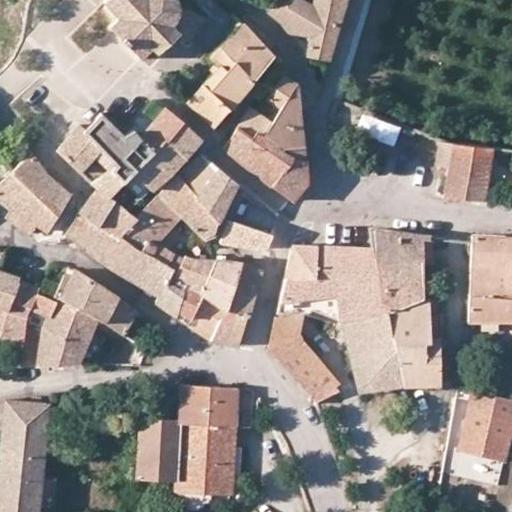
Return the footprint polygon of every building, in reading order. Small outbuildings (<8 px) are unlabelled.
[(109,25),(112,29),(140,58),(152,48),(156,53),(179,31),(188,40),(203,17),(196,13),(201,0),(181,0),(180,3),(177,0),(104,0),(103,1),(116,17),(109,25)] [(287,25),(288,29),(289,31),(307,37),(312,7),(300,0),(258,0),(257,2),(270,13),(276,14),(281,17),(284,20),(287,25)] [(345,0),(313,0),(312,7),(307,37),(308,37),(309,38),(306,56),(310,62),(326,65),(339,21),(345,0)] [(212,86),(193,106),(213,125),(277,50),(246,19),(208,56),(213,61),(208,68),(212,72),(205,80),(212,86)] [(282,74),(265,98),(279,108),(270,122),(247,106),(222,147),(270,185),(292,155),(295,157),(303,156),(299,108),(293,108),(291,92),(296,84),(282,74)] [(188,101),(193,106),(212,86),(205,80),(188,101)] [(132,147),(143,160),(163,139),(166,140),(181,121),(180,121),(165,107),(140,136),(132,147)] [(95,187),(107,196),(132,170),(143,160),(132,147),(140,136),(132,129),(122,134),(99,112),(84,128),(77,124),(55,150),(88,182),(95,187)] [(143,160),(132,170),(152,190),(173,171),(185,157),(201,138),(181,121),(166,140),(163,139),(143,160)] [(485,200),(493,144),(451,138),(436,137),(433,161),(444,162),(442,191),(453,196),(485,200)] [(46,172),(32,151),(12,168),(0,180),(0,202),(7,211),(10,208),(35,224),(46,231),(70,192),(46,172)] [(202,154),(191,162),(176,174),(220,221),(221,217),(236,181),(202,154)] [(292,155),(270,185),(292,202),(307,183),(303,156),(295,157),(292,155)] [(220,221),(176,174),(160,191),(182,216),(204,239),(215,233),(220,221)] [(247,190),(236,181),(221,217),(226,219),(241,224),(250,203),(242,196),(247,190)] [(113,200),(107,196),(95,187),(64,230),(92,257),(133,284),(150,255),(140,250),(120,236),(99,226),(113,200)] [(136,217),(120,236),(140,250),(147,240),(154,244),(156,242),(182,216),(160,191),(136,217)] [(136,217),(113,200),(99,226),(120,236),(136,217)] [(29,234),(35,224),(10,208),(7,211),(4,217),(15,227),(29,234)] [(221,217),(220,221),(215,233),(220,238),(226,219),(221,217)] [(272,234),(241,224),(226,219),(220,238),(219,243),(257,249),(263,248),(269,243),(272,234)] [(372,248),(401,382),(402,384),(440,384),(439,340),(430,340),(428,297),(423,297),(422,263),(421,235),(368,228),(372,248)] [(503,236),(470,234),(467,322),(511,321),(511,267),(502,267),(503,236)] [(431,236),(421,235),(422,263),(432,263),(431,236)] [(511,236),(503,236),(502,267),(511,267),(511,236)] [(183,283),(175,315),(186,325),(202,295),(198,292),(215,257),(182,256),(180,257),(156,242),(154,244),(147,240),(140,250),(150,255),(173,269),(171,273),(183,283)] [(267,348),(313,400),(338,388),(298,341),(295,333),(300,312),(307,314),(310,308),(340,320),(356,386),(401,382),(372,248),(292,245),(267,348)] [(150,255),(133,284),(155,298),(155,300),(175,315),(183,283),(171,273),(173,269),(150,255)] [(241,261),(215,257),(198,292),(202,295),(224,310),(241,261)] [(224,310),(202,295),(186,325),(189,327),(211,339),(238,345),(262,268),(241,261),(224,310)] [(18,280),(19,277),(0,269),(0,308),(5,309),(18,280)] [(118,297),(75,270),(61,298),(57,297),(56,301),(36,293),(25,318),(23,340),(20,367),(31,366),(79,363),(98,318),(104,322),(118,297)] [(38,289),(18,280),(5,309),(0,328),(0,335),(23,340),(25,318),(36,293),(38,289)] [(136,312),(118,297),(104,322),(123,334),(136,312)] [(97,335),(104,322),(98,318),(79,363),(90,362),(102,337),(97,335)] [(248,388),(180,384),(178,419),(174,480),(173,491),(230,494),(233,426),(250,427),(252,391),(248,388)] [(511,398),(472,390),(460,451),(504,462),(511,428),(511,398)] [(32,398),(32,403),(47,404),(48,396),(41,396),(32,398)] [(0,511),(35,511),(39,475),(47,404),(32,403),(3,400),(0,401),(0,429),(0,430),(0,511)] [(174,480),(178,419),(139,417),(136,478),(174,480)] [(39,475),(35,511),(39,511),(43,475),(39,475)] [(51,511),(55,476),(43,475),(39,511),(51,511)]
